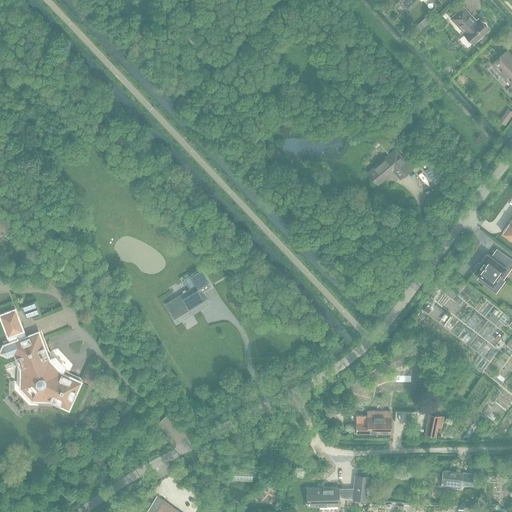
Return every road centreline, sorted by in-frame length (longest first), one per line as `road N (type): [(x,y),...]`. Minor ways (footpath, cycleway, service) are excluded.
road 1 (residential): [(288,397),(361,349),(511,159)]
road 2 (residential): [(511,448),(342,453),(326,446),(288,397)]
road 3 (residential): [(88,511),(288,397)]
